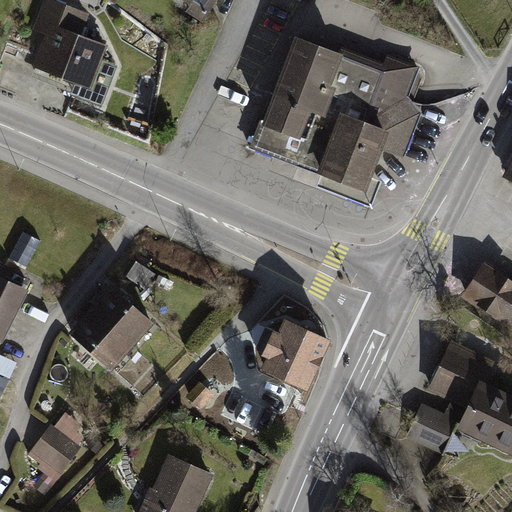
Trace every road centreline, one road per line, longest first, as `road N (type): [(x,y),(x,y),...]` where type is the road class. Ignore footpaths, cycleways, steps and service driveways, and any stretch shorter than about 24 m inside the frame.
road 1 (track): [(0,457),(50,328),(154,193)]
road 2 (tertiary): [(154,193),(394,304)]
road 3 (tertiary): [(394,304),(511,75)]
road 4 (residential): [(154,193),(252,0)]
road 5 (tertiary): [(0,124),(154,193)]
road 6 (tertiary): [(340,421),(394,304)]
road 7 (residential): [(340,421),(430,511)]
